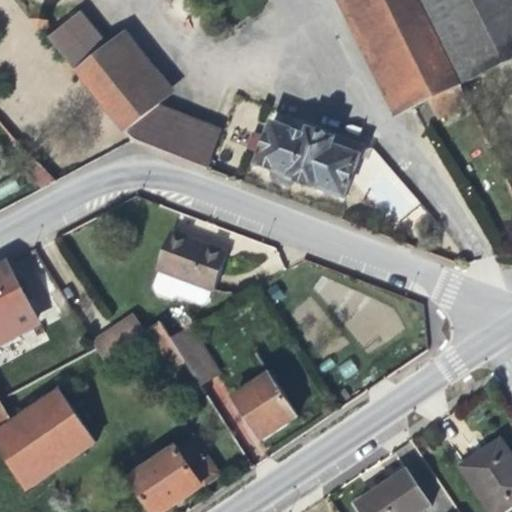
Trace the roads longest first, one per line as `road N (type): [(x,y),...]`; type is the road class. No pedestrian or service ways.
road 1 (residential): [(0,231),(111,176),(141,176),(442,286),(470,303),(491,336)]
road 2 (tertiary): [(230,511),(491,336)]
